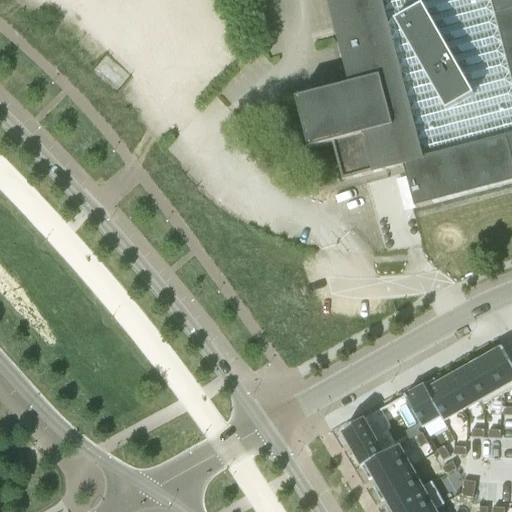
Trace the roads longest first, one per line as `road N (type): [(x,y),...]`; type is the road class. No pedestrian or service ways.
road 1 (trunk): [(292,511),(143,297),(0,132)]
road 2 (motorway): [(285,511),(140,299),(0,139)]
road 3 (residential): [(262,430),(185,319),(0,114)]
road 4 (motorway): [(0,224),(87,325),(223,511)]
road 5 (trunk): [(0,230),(82,326),(218,511)]
road 6 (residential): [(262,430),(511,293)]
road 7 (residential): [(0,363),(71,436),(152,489)]
road 8 (residential): [(152,489),(262,430)]
